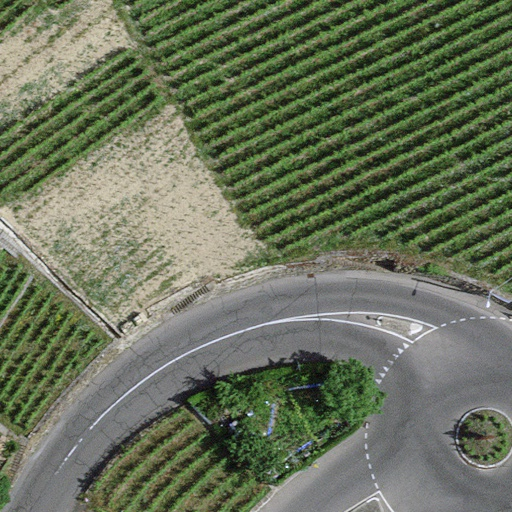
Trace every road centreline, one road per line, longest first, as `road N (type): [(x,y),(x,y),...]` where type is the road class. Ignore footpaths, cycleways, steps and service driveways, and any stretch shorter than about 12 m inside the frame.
road 1 (tertiary): [(453,365),(422,334),(357,317),(228,336),(151,377),(98,422),(41,511)]
road 2 (tertiary): [(453,365),(432,380),(410,427),(411,452),(437,497)]
